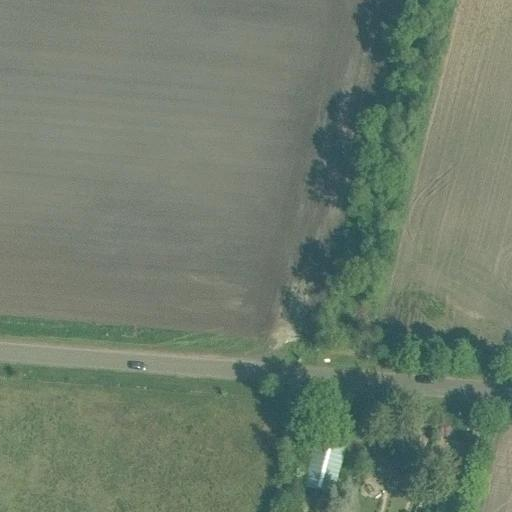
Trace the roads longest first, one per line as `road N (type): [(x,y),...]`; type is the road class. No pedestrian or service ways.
road 1 (unclassified): [(316,375),(0,351)]
road 2 (tertiary): [(511,395),(316,375)]
